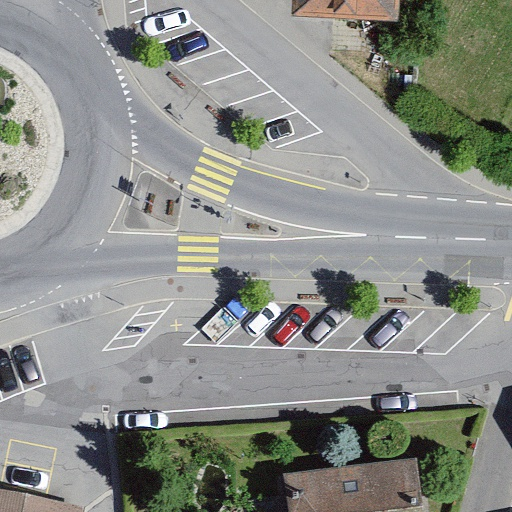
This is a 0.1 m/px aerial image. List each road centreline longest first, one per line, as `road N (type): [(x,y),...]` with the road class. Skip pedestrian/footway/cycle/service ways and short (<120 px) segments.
road 1 (secondary): [(42,261),(481,242)]
road 2 (secondary): [(481,242),(320,213),(218,181),(95,123)]
road 3 (unclassified): [(481,242),(300,75),(204,0)]
road 4 (secondary): [(42,261),(83,212),(96,163),(95,123)]
